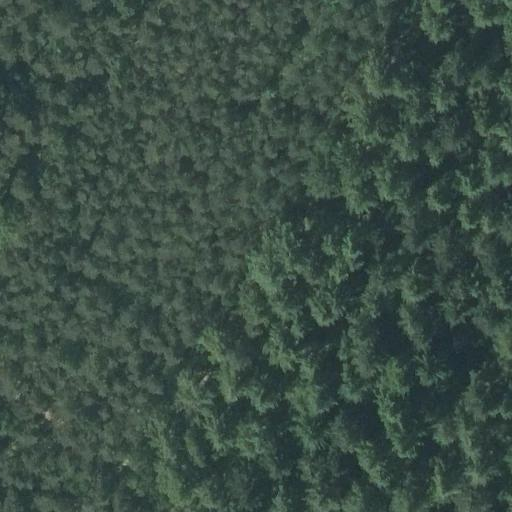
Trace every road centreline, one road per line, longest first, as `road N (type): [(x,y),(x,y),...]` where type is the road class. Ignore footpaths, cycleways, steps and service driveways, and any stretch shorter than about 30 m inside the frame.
road 1 (track): [(0,185),(129,0)]
road 2 (track): [(0,396),(110,466)]
